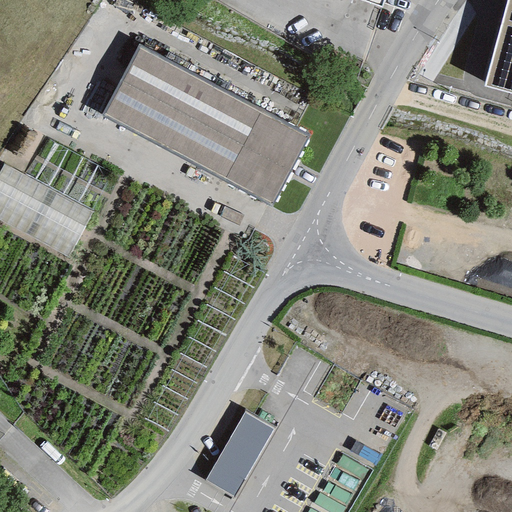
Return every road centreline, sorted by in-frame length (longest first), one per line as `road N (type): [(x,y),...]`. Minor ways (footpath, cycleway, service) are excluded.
road 1 (residential): [(299,243),(160,478),(129,511)]
road 2 (residential): [(440,0),(299,243)]
road 3 (residential): [(299,243),(511,316)]
